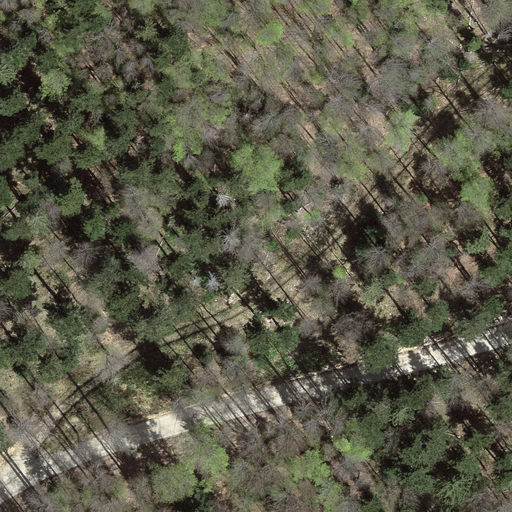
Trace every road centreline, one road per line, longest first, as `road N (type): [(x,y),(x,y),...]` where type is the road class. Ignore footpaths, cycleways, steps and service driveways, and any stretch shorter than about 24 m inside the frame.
road 1 (track): [(511,47),(429,132),(0,477)]
road 2 (track): [(18,462),(511,326)]
